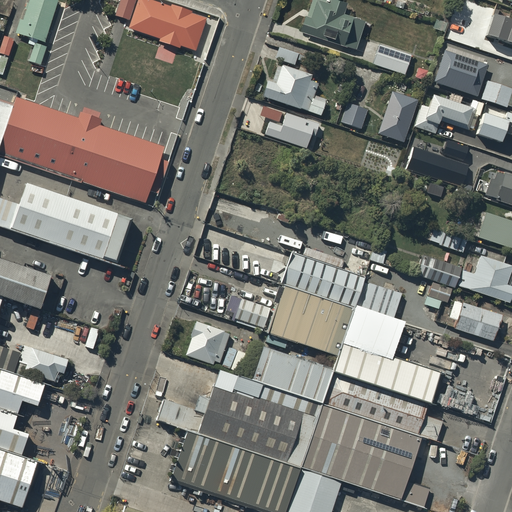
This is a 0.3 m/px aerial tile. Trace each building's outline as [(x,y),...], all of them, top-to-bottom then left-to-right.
[(9,0),(0,0),(0,10),(5,12),(9,0)] [(62,1),(59,0),(28,0),(16,34),(47,44),(62,1)] [(135,0),(121,0),(116,16),(129,21),(135,0)] [(331,0),(313,0),(302,32),(322,39),(324,36),(336,40),(335,44),(348,48),(348,46),(356,49),(366,22),(350,16),(352,12),(347,10),(348,5),(335,0),(332,0),(331,0)] [(129,31),(161,42),(160,46),(179,52),(180,49),(194,53),(204,23),(191,18),(192,15),(173,8),(172,12),(140,1),(129,31)] [(511,21),(493,15),(486,35),(511,43),(511,21)] [(0,53),(9,56),(15,41),(4,37),(0,49),(0,53)] [(34,43),(27,65),(38,69),(47,44),(34,43)] [(372,66),(405,77),(411,59),(379,47),(372,66)] [(299,55),(279,48),(275,60),(295,66),(299,55)] [(489,65),(445,50),(434,82),(478,97),(489,65)] [(9,60),(0,56),(0,75),(3,77),(9,60)] [(311,78),(282,67),(276,84),(269,82),(264,98),(320,118),(326,103),(313,98),(317,87),(309,84),(311,78)] [(428,72),(418,68),(414,79),(424,83),(428,72)] [(511,90),(487,82),(480,101),(505,110),(506,107),(511,109),(511,108),(511,90)] [(377,135),(404,144),(419,103),(391,93),(377,135)] [(433,98),(429,110),(423,108),(417,127),(436,134),(441,121),(468,130),(475,112),(433,98)] [(78,123),(15,102),(0,147),(0,157),(145,205),(149,192),(156,194),(165,166),(161,164),(165,152),(100,130),(102,123),(80,116),(78,123)] [(341,124),(360,131),(367,111),(348,104),(341,124)] [(0,146),(12,110),(0,105),(0,146)] [(282,114),(263,108),(260,117),(278,123),(282,114)] [(506,136),(511,137),(511,115),(505,113),(503,123),(482,116),(475,138),(498,145),(501,138),(506,136)] [(319,127),(287,116),(283,128),(269,123),(265,135),(306,150),(311,137),(315,139),(319,127)] [(447,140),(442,154),(464,161),(469,147),(447,140)] [(412,147),(405,169),(460,187),(467,165),(412,147)] [(495,160),(476,153),(472,165),(491,171),(495,160)] [(511,177),(495,171),(485,198),(511,207),(511,177)] [(443,200),(446,190),(430,185),(427,195),(443,200)] [(0,227),(115,267),(131,222),(26,186),(18,208),(0,201),(0,227)] [(511,223),(486,216),(478,239),(511,249),(511,223)] [(435,246),(461,255),(465,241),(440,232),(435,246)] [(371,260),(384,265),(388,253),(375,249),(371,260)] [(364,282),(291,257),(281,288),(355,310),(364,282)] [(461,271),(423,258),(416,277),(455,290),(456,289),(461,273),(461,271)] [(456,289),(508,305),(511,292),(511,289),(508,288),(511,275),(511,269),(480,259),(474,277),(461,273),(456,289)] [(39,312),(50,279),(0,261),(0,298),(4,299),(39,312)] [(394,322),(403,294),(364,282),(355,310),(394,322)] [(451,291),(432,285),(428,296),(441,301),(447,302),(451,291)] [(355,310),(281,288),(268,336),(338,360),(342,347),(355,310)] [(427,296),(424,305),(438,310),(441,301),(427,296)] [(240,299),(234,318),(263,328),(269,309),(240,299)] [(453,328),(493,342),(502,318),(462,304),(453,328)] [(389,324),(362,318),(361,325),(387,332),(389,324)] [(229,335),(197,324),(186,356),(218,367),(229,335)] [(75,340),(95,345),(98,336),(77,330),(75,340)] [(338,360),(268,336),(252,386),(321,409),(333,375),(338,360)] [(26,368),(24,374),(55,385),(58,375),(64,377),(69,363),(24,347),(18,365),(26,368)] [(430,409),(440,377),(342,347),(338,360),(333,375),(427,408),(430,409)] [(230,348),(221,367),(229,370),(237,351),(230,348)] [(487,371),(468,365),(464,375),(483,381),(487,371)] [(0,409),(18,416),(22,403),(39,408),(46,387),(0,370),(0,409)] [(252,386),(219,374),(203,414),(197,435),(301,471),(321,409),(252,386)] [(427,408),(333,375),(321,409),(421,441),(421,439),(435,443),(442,423),(425,417),(427,408)] [(203,414),(165,401),(158,421),(197,435),(203,414)] [(0,449),(22,457),(30,434),(14,429),(18,416),(0,409),(0,449)] [(400,503),(422,442),(418,440),(321,409),(301,471),(400,503)] [(265,511),(285,511),(301,471),(186,434),(171,481),(265,511)] [(0,502),(22,510),(38,463),(22,457),(0,449),(0,502)] [(332,511),(342,485),(301,471),(285,511),(332,511)]
